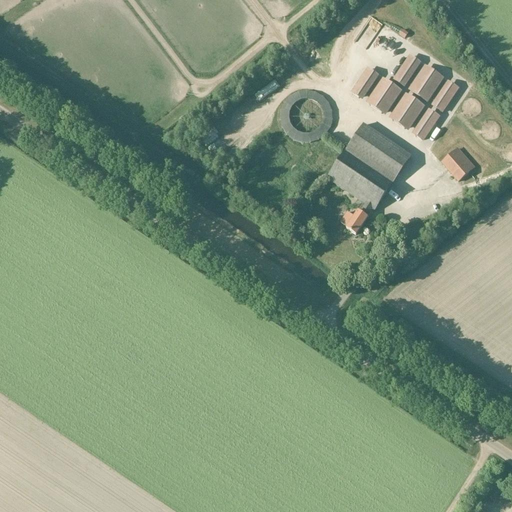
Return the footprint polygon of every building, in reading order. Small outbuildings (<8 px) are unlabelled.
[(394,82),(401,86),(417,62),(410,58),(394,82)] [(412,94),(424,102),(440,78),(428,70),(412,94)] [(352,95),(359,99),(375,75),(368,71),(352,95)] [(369,106),(382,115),(398,91),(386,82),(369,106)] [(434,109),(441,113),(457,90),(451,85),(434,109)] [(392,122),(405,130),(421,106),(409,98),(392,122)] [(364,109),(364,101),(338,101),(338,115),(346,114),(346,121),(343,121),(343,132),(353,132),(353,109),(364,109)] [(255,108),(254,115),(262,116),(262,118),(266,119),(268,106),(261,105),(260,109),(255,108)] [(415,137),(422,142),(438,118),(432,113),(415,137)] [(241,120),(210,146),(214,151),(245,125),(241,120)] [(204,142),(209,146),(228,126),(223,121),(204,142)] [(228,152),(236,159),(264,128),(256,121),(228,152)] [(363,204),(357,213),(367,219),(372,211),(374,212),(411,158),(364,126),(327,180),(363,204)] [(457,151),(441,164),(458,183),(474,170),(457,151)] [(253,174),(245,179),(252,190),(260,185),(253,174)] [(259,197),(269,187),(264,182),(254,191),(259,197)] [(397,184),(394,189),(401,193),(410,199),(413,194),(397,184)] [(263,196),(267,201),(278,194),(274,188),(263,196)] [(355,236),(367,219),(357,213),(354,218),(347,214),(340,224),(347,228),(346,230),(355,236)]
